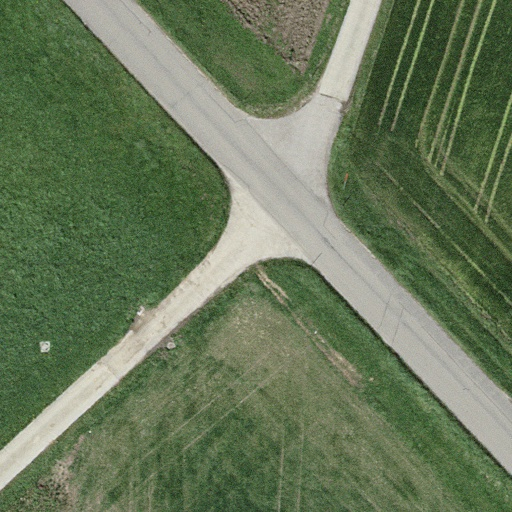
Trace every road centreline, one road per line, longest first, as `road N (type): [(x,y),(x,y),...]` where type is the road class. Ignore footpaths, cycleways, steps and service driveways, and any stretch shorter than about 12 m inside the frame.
road 1 (tertiary): [(511,458),(81,0)]
road 2 (track): [(373,0),(268,203),(0,469)]
